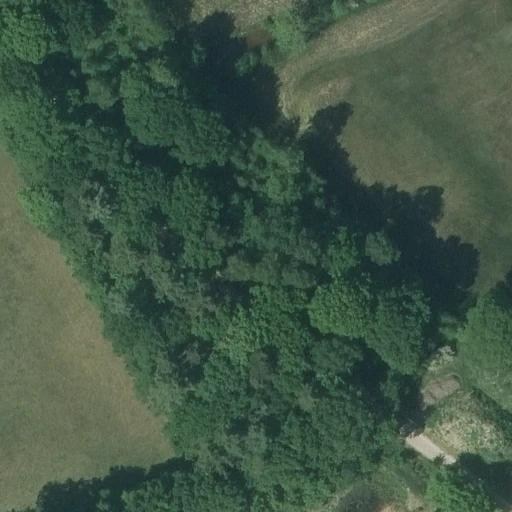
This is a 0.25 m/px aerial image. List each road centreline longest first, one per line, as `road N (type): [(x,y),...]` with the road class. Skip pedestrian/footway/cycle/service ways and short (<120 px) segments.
road 1 (track): [(368,411),(202,511)]
road 2 (unclassified): [(495,511),(368,411)]
